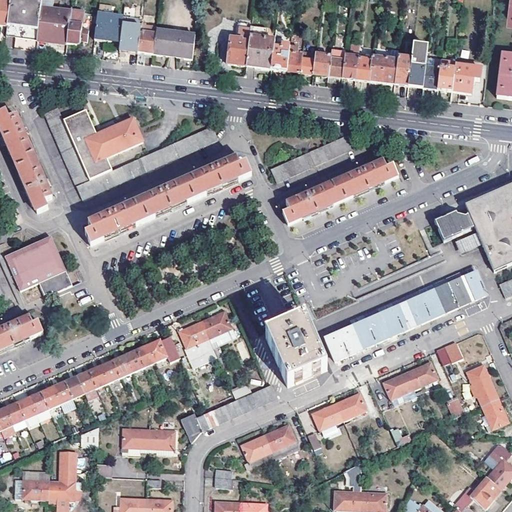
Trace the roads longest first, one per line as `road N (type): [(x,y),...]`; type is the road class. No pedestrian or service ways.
road 1 (residential): [(193,511),(195,460),(208,443),(483,317)]
road 2 (residential): [(0,385),(292,256)]
road 3 (tertiary): [(0,69),(237,99)]
road 4 (residential): [(237,99),(235,124),(292,256)]
road 5 (tertiary): [(237,99),(388,118)]
road 6 (residential): [(292,256),(422,195)]
